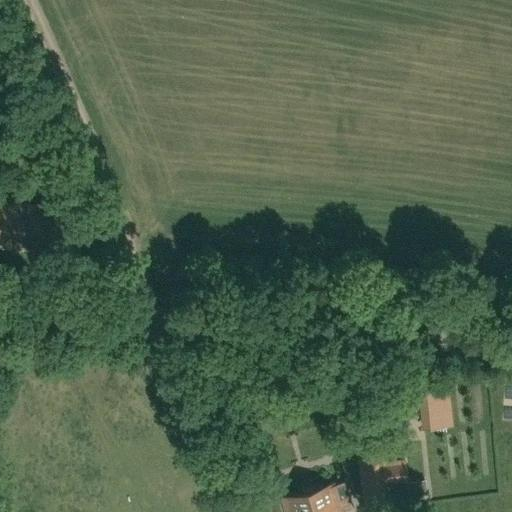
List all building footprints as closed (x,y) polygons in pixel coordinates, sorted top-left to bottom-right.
[(0,247),(80,255),(83,220),(53,217),(55,189),(0,183),(0,247)] [(200,373),(220,366),(212,343),(192,350),(200,373)] [(449,425),(448,412),(422,415),(424,428),(449,425)] [(232,454),(253,446),(244,422),(223,430),(232,454)] [(386,463),(384,446),(359,448),(365,500),(409,495),(405,460),(386,463)] [(283,498),(287,511),(343,511),(335,483),(283,498)]
